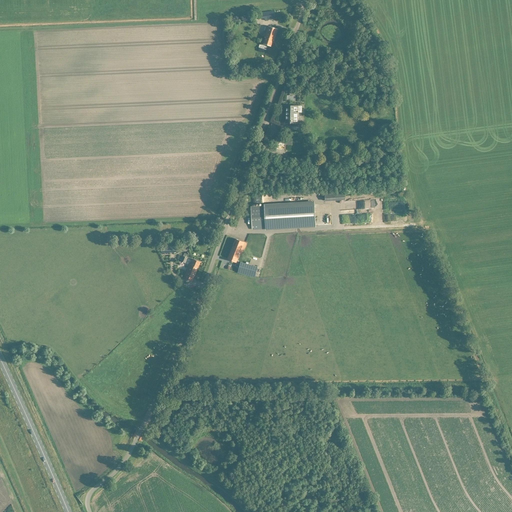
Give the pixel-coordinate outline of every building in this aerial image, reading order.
[(258,13),(258,19),(265,18),(265,20),(275,19),(274,11),(258,13)] [(274,40),(278,29),(269,26),(265,37),(266,37),(264,44),(271,46),(273,40),(274,40)] [(287,106),(286,122),(298,123),(298,112),(298,106),(287,106)] [(275,137),(275,144),(286,144),(292,144),(292,143),(293,144),(293,150),(304,150),(304,138),(293,138),(293,139),(292,139),(292,138),(286,137),(275,137)] [(251,206),(252,229),(265,228),(265,229),(316,226),(314,202),(264,205),(264,206),(251,206)] [(236,262),(241,248),(242,247),(243,248),(244,247),(246,244),(245,243),(244,242),(236,239),(228,259),(236,262)] [(182,256),(180,260),(185,262),(187,258),(188,255),(184,253),(183,256),(182,256)] [(190,264),(184,278),(192,281),(200,262),(194,259),(191,264),(190,264)] [(258,267),(240,262),(237,273),(255,277),(258,267)]
